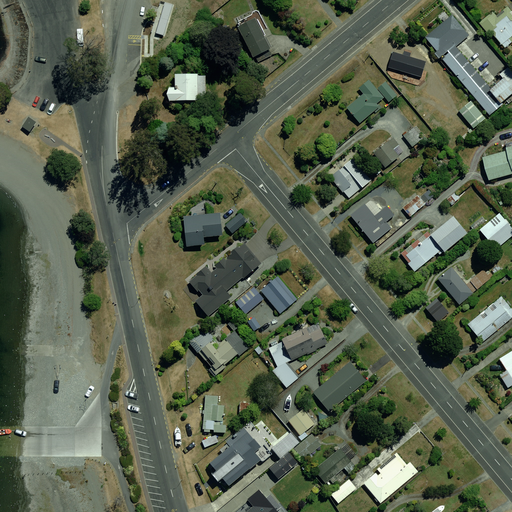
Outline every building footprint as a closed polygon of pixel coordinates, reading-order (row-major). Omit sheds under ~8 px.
[(165,2),(155,33),(163,35),(173,4),(165,2)] [(490,9),(474,21),(484,35),(487,32),(502,50),(511,42),(511,38),(511,37),(511,36),(511,12),(506,5),(495,14),(490,9)] [(451,11),(423,33),(486,111),(511,89),(511,65),(511,64),(489,81),(457,41),(468,32),(451,11)] [(252,12),(231,21),(246,56),(266,47),(252,12)] [(386,58),(386,77),(421,77),(421,58),(386,58)] [(166,83),(166,98),(200,97),(199,69),(173,70),(173,83),(166,83)] [(358,97),(341,109),(355,127),(393,98),(382,83),(373,90),(365,80),(352,89),(358,97)] [(409,128),(398,137),(409,151),(421,142),(409,128)] [(392,138),(371,154),(383,171),(397,160),(391,152),(399,147),(392,138)] [(508,150),(486,156),(493,179),(511,173),(511,138),(506,141),(508,150)] [(325,175),(348,201),(372,180),(350,154),(325,175)] [(427,186),(401,208),(409,217),(435,196),(427,186)] [(370,198),(348,216),(374,247),(401,224),(387,207),(382,211),(370,198)] [(239,212),(225,224),(234,235),(248,223),(239,212)] [(183,215),(185,247),(204,246),(203,237),(222,236),(220,213),(183,215)] [(450,214),(401,254),(416,272),(466,233),(450,214)] [(247,244),(192,285),(200,296),(196,299),(208,314),(236,293),(232,287),(263,264),(247,244)] [(450,267),(437,277),(459,305),(491,279),(483,269),(463,284),(450,267)] [(261,290),(278,313),(296,299),(278,276),(261,290)] [(254,287),(234,303),(243,315),(264,299),(258,292),(254,287)] [(511,306),(502,295),(470,322),(486,341),(511,319),(511,306)] [(285,338),(295,360),(332,342),(322,321),(285,338)] [(208,331),(193,344),(217,373),(249,346),(235,329),(219,343),(208,331)] [(511,349),(498,357),(505,371),(499,374),(505,387),(511,383),(511,349)] [(285,358),(271,369),(286,387),(299,376),(285,358)] [(350,362),(311,393),(327,412),(366,381),(350,362)] [(218,396),(202,396),(203,432),(226,431),(226,405),(218,405),(218,396)] [(304,408),(287,422),(301,439),(318,425),(304,408)] [(290,432),(271,448),(281,460),(301,444),(290,432)] [(249,435),(210,462),(227,485),(265,457),(249,435)] [(215,436),(201,441),(204,449),(218,443),(215,436)] [(350,443),(316,471),(328,485),(348,469),(353,475),(361,469),(354,460),(360,455),(350,443)] [(397,450),(363,481),(383,504),(418,473),(397,450)] [(353,479),(333,496),(340,505),(361,488),(353,479)] [(278,511),(258,488),(243,501),(252,511),(278,511)]
